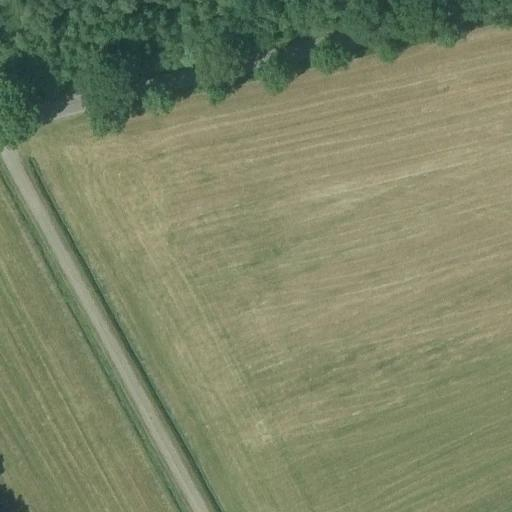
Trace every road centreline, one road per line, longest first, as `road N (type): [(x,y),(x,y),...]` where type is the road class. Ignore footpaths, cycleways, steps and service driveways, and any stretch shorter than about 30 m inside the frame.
road 1 (unclassified): [(0,131),(511,5)]
road 2 (unclassified): [(199,511),(0,146)]
